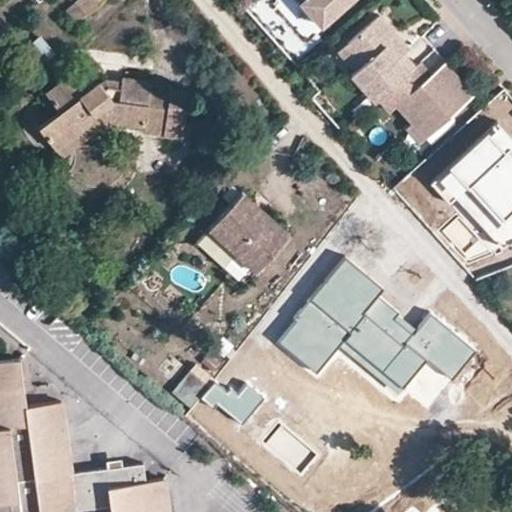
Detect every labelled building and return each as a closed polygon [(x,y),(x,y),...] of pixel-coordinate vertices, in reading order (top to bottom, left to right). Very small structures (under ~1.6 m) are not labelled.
[(73,0),(65,7),(77,21),(100,0),(73,0)] [(300,0),(321,22),(346,0),(300,0)] [(378,14),(347,41),(365,61),(355,70),(348,76),(371,101),(375,99),(404,73),(412,67),(400,53),(395,57),(384,45),(396,34),(378,14)] [(408,47),(396,34),(384,45),(395,57),(400,53),(408,47)] [(365,61),(347,41),(337,50),(355,70),(365,61)] [(428,77),(416,63),(412,67),(404,73),(416,87),(428,77)] [(144,126),(150,87),(151,78),(122,74),(119,93),(113,97),(97,78),(92,82),(78,64),(45,89),(59,109),(39,125),(56,147),(93,120),(124,124),(144,126)] [(443,64),(428,77),(416,87),(404,73),(375,99),(388,114),(395,108),(409,122),(424,139),(472,95),(443,64)] [(170,90),(164,134),(182,136),(182,134),(192,135),(193,123),(184,121),(188,88),(171,85),(170,90)] [(164,134),(170,90),(150,87),(144,126),(144,131),(164,134)] [(93,120),(56,147),(63,155),(94,130),(124,134),(124,124),(93,120)] [(511,144),(511,136),(497,120),(430,181),(449,202),(471,182),(502,215),(487,229),(502,246),(511,241),(511,147),(511,146),(511,144)] [(424,139),(409,122),(403,128),(417,144),(424,139)] [(237,189),(203,226),(249,270),(285,232),(237,189)] [(452,378),(476,348),(430,310),(413,332),(394,316),(399,310),(378,293),(384,286),(346,254),(293,316),(295,318),(278,339),(316,371),(344,338),(403,386),(427,357),(452,378)] [(167,511),(162,477),(144,480),(141,461),(69,470),(59,399),(25,402),(18,355),(0,356),(0,511),(167,511)] [(227,392),(215,382),(202,397),(212,406),(216,400),(241,421),(263,396),(247,383),(239,393),(231,386),(227,392)] [(422,511),(417,505),(406,511),(483,511),(457,476),(432,495),(439,505),(429,511),(422,511)]
